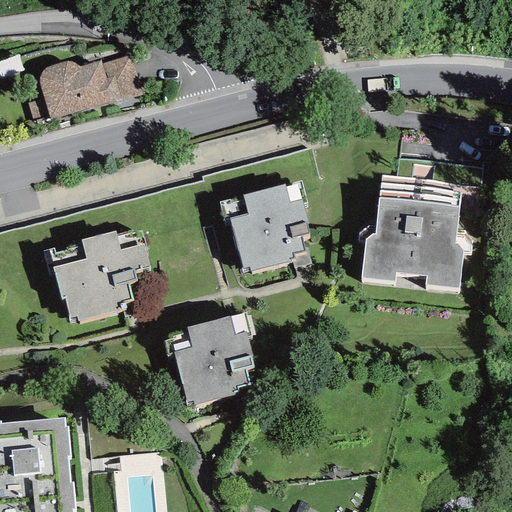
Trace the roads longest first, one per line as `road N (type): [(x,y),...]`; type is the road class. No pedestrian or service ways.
road 1 (tertiary): [(223,111),(364,82),(511,86)]
road 2 (residential): [(223,111),(202,66),(170,44),(45,21),(0,29)]
road 3 (tertiary): [(0,170),(223,111)]
